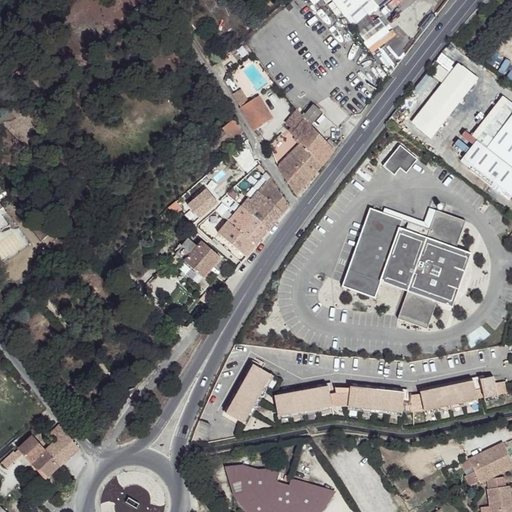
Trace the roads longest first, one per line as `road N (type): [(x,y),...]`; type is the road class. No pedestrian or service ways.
road 1 (primary): [(471,0),(298,214)]
road 2 (unclassified): [(298,214),(166,0)]
road 3 (primary): [(298,214),(213,349)]
road 4 (tertiary): [(96,463),(0,344)]
road 5 (primary): [(213,349),(133,448)]
road 6 (primary): [(173,467),(213,349)]
